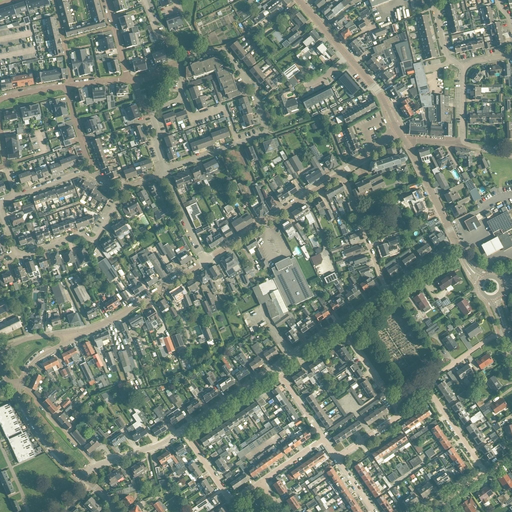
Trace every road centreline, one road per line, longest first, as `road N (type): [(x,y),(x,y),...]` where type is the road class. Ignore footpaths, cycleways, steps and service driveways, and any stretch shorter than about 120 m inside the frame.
road 1 (residential): [(181,62),(221,51),(251,85),(266,127),(237,144)]
road 2 (residential): [(204,260),(339,173)]
road 3 (residential): [(73,337),(204,260)]
road 4 (residential): [(18,254),(78,234),(94,238),(119,188)]
road 5 (residential): [(386,290),(339,173)]
